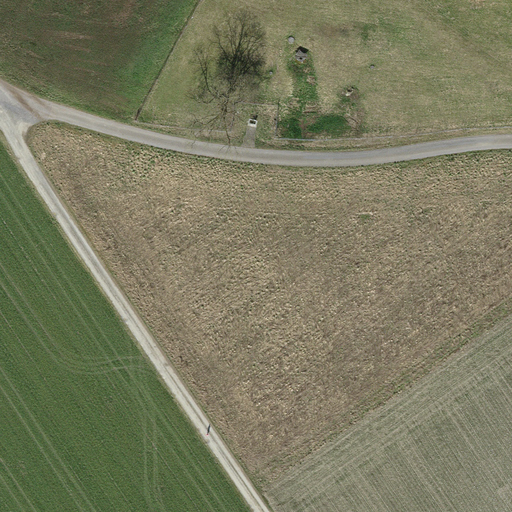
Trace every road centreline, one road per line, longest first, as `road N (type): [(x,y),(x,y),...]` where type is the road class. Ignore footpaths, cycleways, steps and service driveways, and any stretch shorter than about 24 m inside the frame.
road 1 (track): [(511,139),(308,163),(222,153),(0,95)]
road 2 (track): [(261,511),(36,179),(5,101)]
